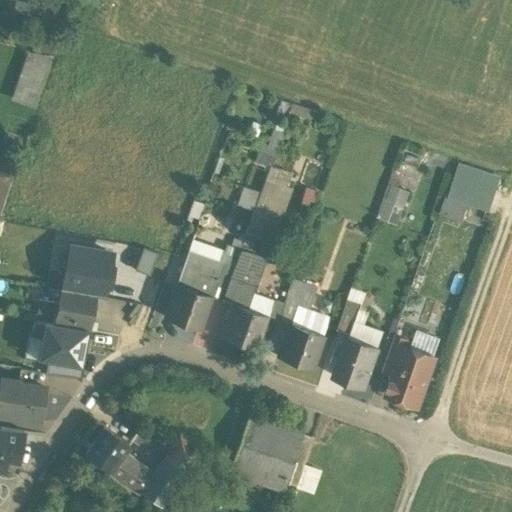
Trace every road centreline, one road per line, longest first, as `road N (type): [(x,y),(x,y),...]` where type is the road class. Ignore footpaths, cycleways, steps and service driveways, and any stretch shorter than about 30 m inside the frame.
road 1 (residential): [(12,511),(44,456),(109,376),(150,355),(174,352),(426,440)]
road 2 (track): [(401,511),(511,192)]
